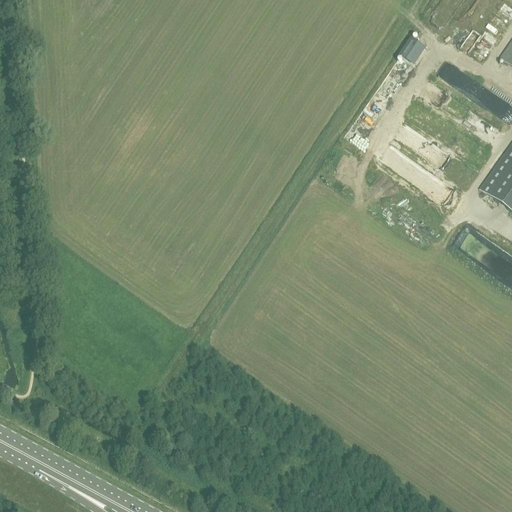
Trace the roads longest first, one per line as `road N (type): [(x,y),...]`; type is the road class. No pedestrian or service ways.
road 1 (track): [(129,415),(216,305),(419,0)]
road 2 (unknown): [(2,0),(33,368)]
